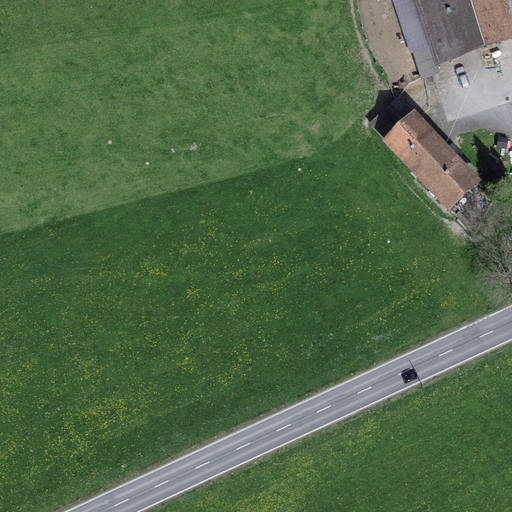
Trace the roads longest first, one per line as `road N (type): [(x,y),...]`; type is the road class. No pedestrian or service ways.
road 1 (tertiary): [(101,511),(511,322)]
road 2 (track): [(487,333),(454,245),(337,118)]
